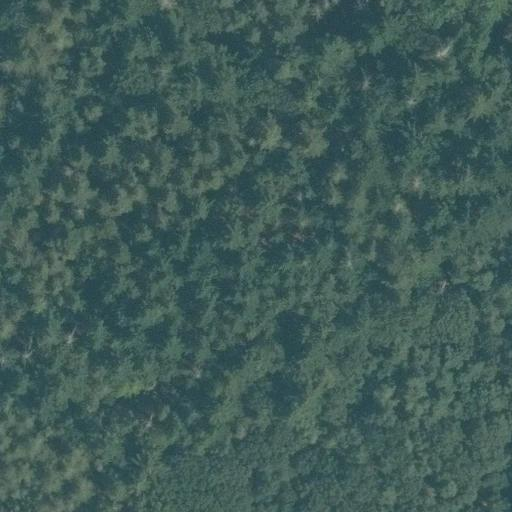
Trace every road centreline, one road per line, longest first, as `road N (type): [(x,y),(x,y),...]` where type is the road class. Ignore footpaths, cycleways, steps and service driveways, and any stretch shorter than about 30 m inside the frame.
road 1 (track): [(440,264),(261,344),(160,335),(28,295)]
road 2 (track): [(362,511),(407,466),(431,379),(440,264)]
